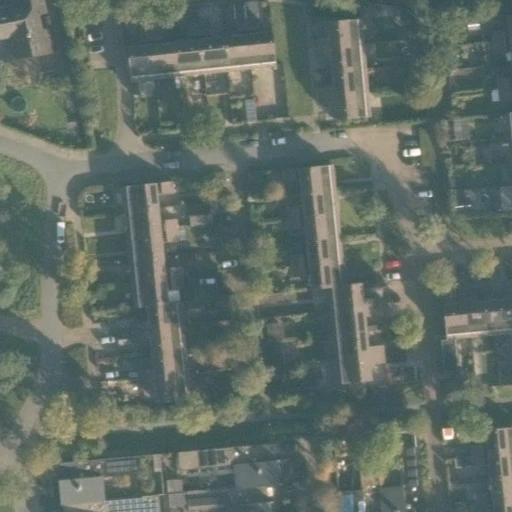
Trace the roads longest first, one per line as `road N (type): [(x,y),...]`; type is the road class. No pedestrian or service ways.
road 1 (residential): [(18,459),(49,359),(55,177)]
road 2 (residential): [(442,511),(423,253)]
road 3 (residential): [(423,253),(386,156),(341,143),(236,155)]
road 4 (residential): [(131,166),(105,0)]
road 5 (residential): [(247,280),(236,155)]
